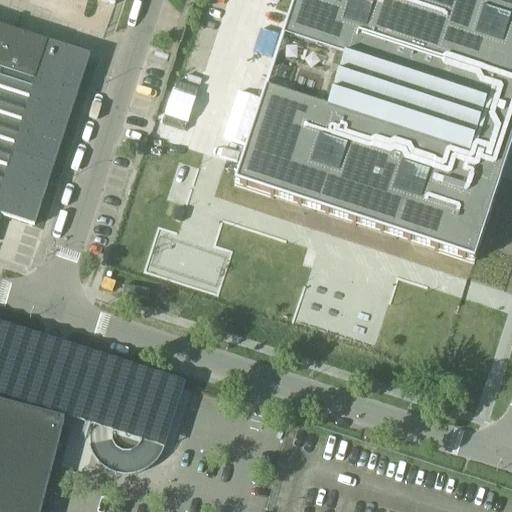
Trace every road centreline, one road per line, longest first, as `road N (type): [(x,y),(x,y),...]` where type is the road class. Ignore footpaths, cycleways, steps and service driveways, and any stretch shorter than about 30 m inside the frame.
road 1 (unclassified): [(504,458),(49,308)]
road 2 (unclassified): [(49,308),(149,0)]
road 3 (unknown): [(49,308),(40,367),(87,385),(102,405),(113,468)]
road 4 (unknown): [(265,379),(231,511)]
road 5 (unknown): [(298,511),(308,493),(328,486),(416,511)]
